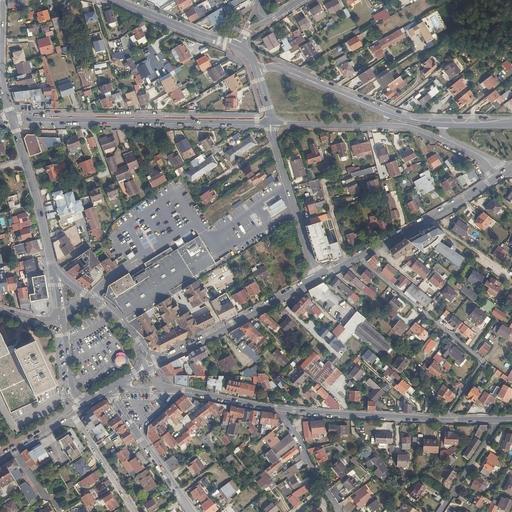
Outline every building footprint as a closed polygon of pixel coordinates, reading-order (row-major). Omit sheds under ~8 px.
[(174,0),(180,10),(191,4),(188,0),(174,0)] [(343,7),(338,0),(334,0),(326,5),(331,14),(343,7)] [(397,0),(403,8),(405,7),(403,4),(404,3),(403,2),(406,0),(397,0)] [(234,12),(229,3),(224,6),(229,14),(234,12)] [(325,13),(319,3),(308,9),(314,19),(325,13)] [(72,16),(69,6),(60,9),(63,19),(72,16)] [(113,15),(111,6),(104,8),(108,24),(108,23),(109,26),(110,27),(115,26),(116,24),(113,15)] [(192,8),(189,10),(189,11),(185,13),(190,22),(198,17),(192,8)] [(206,16),(211,27),(225,19),(219,8),(206,16)] [(385,8),(372,15),(376,24),(390,16),(385,8)] [(49,19),(47,10),(37,14),(40,22),(49,19)] [(53,25),(61,23),(57,11),(50,13),(53,25)] [(95,11),(84,14),(87,23),(98,20),(95,11)] [(429,18),(436,31),(443,27),(436,14),(429,18)] [(311,26),(306,18),(304,20),(303,19),(298,21),(303,31),(311,26)] [(144,26),(145,25),(142,21),(129,31),(132,35),(134,37),(130,40),(134,45),(138,42),(141,45),(147,40),(145,36),(143,33),(139,29),(144,26)] [(423,21),(409,29),(412,36),(420,32),(426,43),(433,39),(423,21)] [(28,35),(32,35),(38,35),(39,35),(36,22),(34,22),(35,24),(28,25),(29,29),(27,29),(28,35)] [(305,40),(298,29),(293,32),(297,39),(290,43),(292,48),(305,40)] [(381,48),(400,37),(404,35),(401,31),(400,31),(399,29),(377,41),(379,45),(381,48)] [(279,45),(272,33),(262,38),(270,50),(279,45)] [(124,50),(126,58),(129,57),(131,56),(130,54),(131,53),(125,34),(120,39),(123,50),(124,50)] [(290,43),(286,36),(282,38),(286,45),(283,47),(285,51),(292,48),(290,43)] [(356,36),(344,43),(349,51),(352,50),(362,45),(359,40),(356,36)] [(42,53),(52,50),(49,38),(38,41),(42,53)] [(108,43),(111,53),(123,50),(120,39),(108,43)] [(102,40),(94,43),(93,43),(96,52),(105,50),(102,40)] [(318,53),(311,41),(301,47),(308,59),(318,53)] [(187,48),(183,43),(175,48),(181,57),(180,58),(182,61),(192,55),(187,48)] [(370,48),(378,60),(385,55),(381,48),(379,45),(375,47),(374,45),(370,48)] [(124,50),(111,54),(113,61),(126,58),(124,50)] [(44,56),(41,57),(43,66),(37,67),(38,70),(45,69),(48,68),(44,56)] [(212,68),(213,68),(206,56),(197,60),(203,73),(208,70),(212,68)] [(333,62),(335,66),(346,60),(344,56),(333,62)] [(134,62),(131,58),(130,58),(126,60),(128,62),(124,64),(125,68),(129,66),(131,70),(137,68),(134,62)] [(431,70),(436,66),(433,63),(428,58),(422,64),(426,69),(422,72),(425,76),(432,70),(431,70)] [(460,69),(453,60),(443,69),(450,78),(460,69)] [(501,64),(507,71),(511,67),(511,66),(506,60),(501,64)] [(14,64),(17,76),(25,74),(29,73),(26,61),(14,64)] [(163,65),(167,71),(172,69),(168,62),(163,65)] [(354,72),(348,62),(339,68),(345,78),(354,72)] [(146,63),(137,67),(140,73),(149,69),(146,63)] [(224,71),(220,64),(213,68),(212,68),(208,70),(214,81),(225,75),(223,71),(224,71)] [(370,68),(359,75),(364,84),(375,76),(370,68)] [(83,75),(82,71),(78,73),(79,76),(82,83),(86,82),(84,74),(83,75)] [(388,72),(378,79),(384,88),(387,85),(394,80),(388,72)] [(29,73),(25,74),(25,76),(17,78),(18,84),(27,82),(27,84),(33,83),(30,73),(29,73)] [(159,79),(167,93),(169,92),(174,89),(178,87),(170,73),(159,79)] [(225,79),(227,83),(239,77),(236,73),(225,79)] [(496,82),(490,75),(482,81),(488,89),(496,82)] [(234,91),(237,89),(242,86),(237,78),(239,78),(239,77),(227,83),(232,92),(234,91)] [(351,80),(353,86),(360,83),(357,77),(351,80)] [(387,85),(390,90),(398,84),(400,82),(402,81),(398,77),(394,80),(387,85)] [(400,82),(398,84),(399,84),(385,94),(389,98),(394,94),(393,93),(396,90),(398,91),(408,84),(404,79),(402,81),(400,82)] [(459,79),(448,88),(451,92),(452,91),(455,95),(466,86),(459,79)] [(62,97),(74,92),(71,82),(58,87),(62,97)] [(134,85),(136,93),(144,91),(147,89),(146,86),(144,82),(140,84),(134,85)] [(112,91),(109,83),(100,87),(103,94),(112,91)] [(52,104),(52,109),(61,110),(54,87),(50,87),(50,93),(51,93),(51,94),(51,104),(52,104)] [(174,89),(169,92),(170,95),(173,99),(175,103),(184,97),(179,87),(178,87),(174,89)] [(507,90),(507,89),(499,96),(502,99),(505,97),(504,96),(507,94),(508,95),(511,92),(511,91),(509,88),(507,90)] [(39,89),(14,92),(15,102),(25,102),(25,98),(34,96),(35,101),(40,101),(39,89)] [(232,92),(227,95),(226,107),(237,107),(237,89),(234,91),(232,92)] [(465,101),(467,103),(476,96),(470,89),(456,101),(461,105),(465,101)] [(125,99),(128,105),(137,102),(134,91),(126,94),(127,98),(125,99)] [(114,103),(122,100),(119,92),(111,95),(114,103)] [(486,97),(491,103),(495,99),(498,97),(493,92),(486,97)] [(149,102),(147,94),(139,96),(141,105),(149,102)] [(419,101),(422,105),(428,101),(432,98),(429,94),(419,101)] [(106,103),(107,106),(108,106),(109,107),(112,106),(111,101),(110,101),(108,97),(101,100),(103,104),(106,103)] [(26,139),(31,155),(59,146),(61,146),(59,138),(56,138),(36,137),(35,134),(29,134),(27,137),(26,139)] [(81,147),(77,135),(73,136),(73,138),(67,140),(65,140),(68,151),(68,150),(76,148),(81,147)] [(116,145),(113,136),(107,138),(104,139),(104,137),(99,138),(103,150),(116,145)] [(237,145),(243,152),(256,144),(250,136),(237,145)] [(94,140),(93,137),(88,139),(91,147),(96,146),(94,140)] [(187,137),(176,142),(181,153),(191,148),(187,137)] [(198,143),(204,153),(210,149),(213,147),(211,143),(209,144),(206,138),(198,143)] [(371,153),(369,141),(351,146),(353,154),(359,153),(360,155),(371,153)] [(346,155),(343,142),(337,144),(340,156),(346,155)] [(320,161),(316,143),(310,145),(312,153),(307,155),(309,164),(320,161)] [(216,152),(217,154),(222,151),(218,145),(213,147),(216,152)] [(230,161),(243,152),(237,145),(225,153),(230,161)] [(388,160),(385,147),(383,148),(383,147),(380,148),(380,149),(377,149),(377,151),(373,152),(376,163),(379,163),(377,157),(379,157),(381,162),(388,160)] [(415,156),(412,149),(401,155),(405,162),(415,156)] [(139,166),(133,153),(124,157),(126,162),(127,163),(130,171),(139,166)] [(162,157),(159,153),(153,157),(158,165),(163,163),(160,158),(162,157)] [(183,163),(178,154),(171,158),(173,161),(170,162),(172,165),(174,164),(176,167),(183,163)] [(433,168),(441,164),(440,162),(442,161),(441,160),(437,154),(428,158),(433,168)] [(116,164),(113,156),(106,159),(109,167),(116,164)] [(211,156),(199,165),(204,173),(217,164),(211,156)] [(443,161),(448,168),(453,164),(449,157),(443,161)] [(305,174),(300,158),(293,161),(297,176),(305,174)] [(92,159),(85,161),(77,163),(79,167),(82,167),(84,175),(96,171),(92,159)] [(389,178),(400,174),(395,159),(384,163),(389,178)] [(67,172),(64,162),(59,163),(59,165),(53,167),(52,165),(46,167),(48,173),(49,172),(52,181),(57,179),(56,176),(57,176),(57,174),(61,173),(61,174),(67,172)] [(127,163),(126,162),(119,165),(120,167),(113,169),(115,174),(116,179),(124,176),(125,180),(123,181),(124,185),(126,185),(127,189),(125,189),(127,195),(136,192),(126,164),(127,163)] [(405,169),(406,172),(417,167),(415,163),(405,169)] [(120,167),(119,165),(116,165),(117,167),(110,170),(112,175),(115,174),(113,169),(120,167)] [(204,173),(199,165),(198,166),(196,167),(186,173),(192,182),(204,173)] [(354,173),(351,173),(352,176),(357,176),(373,172),(372,167),(362,170),(356,172),(354,173)] [(158,169),(149,173),(150,174),(155,185),(165,180),(161,171),(159,172),(158,169)] [(265,175),(262,170),(250,178),(254,183),(265,175)] [(432,179),(428,170),(422,173),(423,176),(414,181),(418,190),(425,187),(428,192),(434,189),(430,180),(432,179)] [(464,173),(456,178),(461,186),(469,180),(464,173)] [(155,185),(150,174),(146,176),(151,187),(155,185)] [(269,183),(275,180),(271,175),(266,179),(269,183)] [(359,190),(353,177),(345,180),(351,193),(359,190)] [(447,190),(455,185),(450,177),(442,183),(447,190)] [(311,181),(309,182),(311,189),(313,188),(315,193),(319,192),(320,198),(324,197),(321,187),(318,179),(315,180),(311,181)] [(102,189),(105,198),(116,194),(112,183),(106,185),(107,188),(102,189)] [(379,191),(377,183),(369,185),(371,193),(379,191)] [(205,193),(211,189),(208,185),(202,189),(205,193)] [(76,201),(73,192),(68,193),(69,196),(66,197),(63,187),(57,188),(59,195),(55,196),(57,206),(68,204),(68,203),(76,201)] [(88,191),(92,202),(102,198),(98,187),(93,189),(88,191)] [(216,196),(211,189),(205,193),(201,196),(204,200),(202,201),(204,204),(210,200),(212,199),(216,196)] [(383,191),(384,193),(385,199),(392,197),(390,192),(386,193),(385,191),(383,191)] [(5,198),(8,211),(9,210),(21,207),(18,195),(5,198)] [(316,211),(316,208),(314,204),(312,196),(306,198),(310,213),(316,211)] [(274,212),(286,204),(282,197),(270,206),(274,212)] [(412,211),(423,205),(419,197),(408,203),(412,211)] [(386,202),(387,204),(388,204),(392,218),(400,216),(398,209),(397,209),(395,209),(393,200),(386,202)] [(494,215),(501,207),(492,200),(485,208),(494,215)] [(89,222),(92,229),(94,228),(101,225),(100,224),(93,205),(84,209),(89,222)] [(68,214),(69,216),(72,215),(78,212),(76,208),(67,210),(68,214)] [(484,230),(491,221),(482,214),(481,213),(476,219),(477,220),(475,222),(484,230)] [(28,221),(27,214),(19,216),(22,227),(31,225),(30,221),(28,221)] [(68,214),(60,216),(61,219),(58,220),(60,224),(62,224),(63,227),(69,226),(67,219),(70,218),(69,216),(68,214)] [(327,214),(308,219),(309,224),(328,219),(327,214)] [(387,229),(384,218),(380,219),(379,214),(370,217),(373,228),(378,226),(380,231),(387,229)] [(462,236),(468,227),(458,220),(452,228),(462,236)] [(303,226),(305,233),(317,229),(315,223),(303,226)] [(425,228),(405,238),(413,244),(423,252),(425,249),(431,246),(456,266),(463,257),(453,251),(455,249),(454,248),(455,246),(452,244),(449,248),(439,241),(445,232),(432,224),(425,228)] [(103,233),(99,227),(95,229),(94,228),(92,229),(89,231),(93,237),(94,239),(97,237),(101,235),(103,233)] [(32,237),(29,228),(20,230),(21,234),(18,234),(19,241),(32,237)] [(358,239),(357,233),(354,234),(353,232),(346,235),(348,243),(351,242),(352,245),(354,244),(354,241),(355,241),(355,240),(358,239)] [(336,239),(335,233),(322,236),(324,243),(336,239)] [(56,261),(55,261),(56,262),(75,249),(67,234),(53,243),(56,261)] [(122,314),(129,322),(152,308),(159,304),(171,297),(172,296),(170,291),(207,268),(208,269),(216,264),(198,235),(170,253),(168,249),(147,262),(149,266),(132,276),(128,272),(106,286),(105,294),(104,298),(106,299),(109,300),(115,307),(122,314)] [(38,245),(36,239),(13,246),(15,253),(25,250),(26,252),(28,252),(29,254),(40,251),(38,245)] [(411,246),(405,239),(390,250),(396,258),(411,246)] [(508,252),(499,246),(493,255),(501,261),(508,252)] [(70,267),(65,271),(76,280),(85,274),(89,270),(100,262),(93,253),(94,252),(90,248),(87,250),(81,254),(84,259),(83,260),(86,264),(84,266),(82,267),(81,268),(78,264),(71,268),(70,267)] [(375,254),(367,261),(370,265),(375,269),(378,266),(376,263),(380,260),(375,254)] [(100,262),(107,272),(115,266),(117,265),(114,260),(112,262),(108,256),(100,262)] [(35,264),(34,258),(23,260),(25,268),(26,272),(36,271),(35,264)] [(25,268),(23,260),(13,263),(15,271),(25,268)] [(430,271),(417,260),(410,267),(424,278),(430,271)] [(15,271),(13,263),(4,266),(4,270),(11,268),(12,272),(15,272),(15,271)] [(396,270),(388,263),(383,269),(393,277),(397,271),(396,270)] [(221,268),(223,277),(231,275),(228,265),(221,268)] [(258,280),(270,274),(265,266),(253,272),(258,280)] [(367,282),(373,275),(366,269),(360,276),(367,282)] [(89,270),(85,274),(93,281),(94,280),(91,276),(93,274),(89,270)] [(366,285),(349,270),(344,276),(362,292),(364,290),(362,289),(366,285)] [(478,287),(484,277),(473,270),(468,280),(478,287)] [(17,272),(18,280),(25,279),(24,271),(17,272)] [(435,273),(429,280),(436,287),(437,286),(440,288),(445,283),(442,280),(443,279),(435,273)] [(85,274),(76,280),(78,281),(87,288),(93,281),(85,274)] [(37,299),(48,298),(48,296),(46,283),(45,281),(44,275),(32,277),(35,294),(30,295),(31,301),(37,300),(37,299)] [(353,291),(336,276),(330,283),(334,287),(337,284),(336,283),(337,282),(340,285),(351,294),(353,291)] [(7,282),(8,290),(18,289),(17,283),(16,277),(6,278),(7,282)] [(411,285),(413,283),(406,278),(404,277),(397,285),(400,287),(406,281),(411,285)] [(201,278),(182,289),(190,302),(191,301),(195,307),(212,296),(201,278)] [(486,281),(484,284),(489,288),(487,291),(495,296),(500,288),(498,287),(500,283),(491,278),(488,282),(486,281)] [(461,289),(464,285),(465,284),(460,280),(456,285),(461,289)] [(18,289),(21,308),(29,310),(31,310),(27,287),(24,288),(23,282),(17,283),(18,289)] [(260,291),(255,282),(246,287),(251,296),(260,291)] [(425,307),(432,299),(414,284),(413,283),(411,285),(406,291),(425,307)] [(315,287),(308,290),(311,296),(318,293),(320,294),(328,285),(325,284),(322,285),(320,287),(315,287)] [(362,289),(364,290),(369,295),(373,290),(369,287),(366,285),(362,289)] [(460,290),(473,301),(477,295),(476,294),(470,290),(464,285),(461,289),(460,290)] [(450,301),(456,293),(447,286),(441,293),(450,301)] [(249,299),(244,290),(232,296),(235,300),(237,299),(239,304),(249,299)] [(301,293),(293,298),(298,302),(307,310),(313,316),(316,313),(311,309),(315,305),(304,295),(304,296),(301,293)] [(492,310),(493,308),(477,295),(473,301),(488,312),(489,314),(492,310)] [(224,300),(222,296),(211,301),(213,305),(224,300)] [(173,320),(184,339),(196,333),(202,329),(196,321),(194,322),(193,320),(195,318),(190,310),(183,314),(181,311),(180,312),(178,309),(179,308),(175,302),(174,302),(171,297),(159,304),(167,316),(171,321),(173,320)] [(388,304),(392,307),(397,311),(403,304),(399,300),(394,297),(388,304)] [(307,310),(298,302),(291,310),(298,316),(301,312),(303,314),(307,310)] [(321,311),(315,305),(311,309),(316,313),(318,315),(321,311)] [(479,324),(486,316),(475,307),(469,316),(479,324)] [(144,338),(145,338),(162,327),(163,326),(161,322),(158,324),(159,327),(156,329),(149,318),(153,316),(152,314),(155,312),(152,308),(129,322),(132,326),(144,338)] [(489,314),(496,319),(499,321),(501,317),(492,310),(489,314)] [(198,317),(205,328),(210,325),(215,323),(208,311),(198,317)] [(367,319),(358,311),(350,320),(344,327),(347,329),(353,335),(355,332),(365,321),(367,319)] [(266,312),(260,315),(261,316),(265,320),(267,322),(265,323),(266,324),(268,323),(270,325),(269,326),(271,328),(272,327),(276,322),(266,312)] [(462,316),(456,312),(453,316),(459,321),(462,316)] [(461,323),(459,321),(458,321),(452,316),(447,323),(454,327),(456,324),(459,326),(461,323)] [(196,321),(202,329),(205,328),(198,317),(196,319),(196,321)] [(288,317),(279,326),(287,333),(296,325),(288,317)] [(152,349),(160,351),(165,349),(172,345),(180,341),(184,339),(173,320),(171,321),(168,323),(163,326),(162,327),(145,338),(149,344),(152,349)] [(400,335),(407,327),(399,320),(392,328),(400,335)] [(249,321),(245,324),(252,331),(259,324),(257,322),(253,326),(249,321)] [(393,346),(365,321),(355,332),(372,348),(383,358),(393,346)] [(341,323),(332,333),(338,338),(347,329),(344,327),(341,323)] [(476,335),(461,323),(459,326),(457,328),(463,333),(461,335),(464,337),(466,335),(469,338),(466,343),(468,345),(476,335)] [(233,331),(229,333),(238,341),(243,336),(246,339),(248,335),(252,331),(245,324),(233,331)] [(248,335),(246,339),(249,336),(252,339),(259,332),(257,329),(261,326),(259,324),(252,331),(248,335)] [(505,339),(511,329),(508,327),(502,324),(499,328),(495,325),(491,331),(495,334),(496,333),(505,339)] [(418,329),(413,325),(410,329),(422,339),(423,339),(425,341),(430,335),(428,333),(420,326),(418,329)] [(259,332),(252,339),(256,343),(263,336),(259,332)] [(0,333),(0,389),(10,412),(37,399),(35,394),(51,387),(56,385),(49,372),(46,364),(44,359),(36,342),(35,340),(22,346),(14,350),(12,345),(7,347),(6,345),(3,340),(1,335),(0,333)] [(256,343),(252,339),(248,345),(258,355),(262,351),(258,347),(262,342),(265,346),(269,342),(265,339),(267,337),(265,334),(263,336),(256,343)] [(283,343),(289,336),(288,334),(281,341),(283,343)] [(428,353),(436,344),(436,342),(433,340),(433,341),(430,338),(425,344),(427,346),(424,349),(428,353)] [(248,345),(244,341),(238,347),(242,351),(243,350),(248,345)] [(489,346),(485,343),(482,346),(478,350),(482,354),(489,346)] [(457,359),(463,363),(466,360),(464,358),(448,344),(440,353),(445,357),(448,353),(456,360),(457,359)] [(248,345),(243,350),(257,363),(261,358),(258,355),(248,345)] [(204,346),(190,353),(194,362),(195,361),(195,362),(208,356),(204,346)] [(272,354),(283,366),(284,365),(288,361),(277,349),(272,354)] [(373,353),(369,349),(362,357),(366,361),(367,359),(373,353)] [(123,351),(115,354),(116,357),(113,359),(116,368),(128,364),(123,351)] [(313,352),(299,367),(301,368),(303,370),(313,359),(315,361),(319,357),(313,352)] [(378,357),(373,353),(367,359),(369,361),(372,364),(378,357)] [(450,368),(452,365),(449,363),(436,353),(435,355),(442,360),(445,362),(443,365),(446,367),(447,366),(450,368)] [(404,368),(410,360),(402,354),(392,365),(401,372),(405,368),(404,368)] [(235,364),(230,355),(220,360),(224,369),(235,364)] [(161,367),(167,375),(177,375),(184,375),(180,364),(183,363),(180,357),(177,359),(161,367)] [(322,367),(315,361),(313,359),(303,370),(309,376),(315,382),(320,386),(324,381),(337,368),(332,364),(331,364),(328,361),(322,367)] [(430,370),(428,371),(431,374),(432,372),(436,376),(441,369),(439,368),(440,367),(437,364),(438,363),(434,360),(428,368),(430,370)] [(193,375),(202,375),(195,362),(195,361),(194,362),(190,364),(194,372),(192,373),(193,375)] [(251,364),(243,369),(248,376),(254,376),(258,376),(258,375),(252,367),(251,364)] [(361,369),(362,368),(358,365),(350,373),(354,377),(361,369)] [(495,368),(491,365),(487,370),(492,374),(495,368)] [(422,366),(414,375),(418,379),(426,369),(422,366)] [(468,376),(472,371),(466,366),(461,372),(464,374),(465,374),(468,376)] [(303,370),(301,368),(289,380),(297,387),(309,376),(303,370)] [(324,381),(330,386),(340,376),(342,373),(337,368),(324,381)] [(495,368),(492,374),(491,375),(496,378),(500,372),(495,368)] [(364,372),(361,369),(354,377),(357,379),(364,372)] [(401,383),(403,380),(393,371),(392,370),(388,374),(392,378),(393,376),(399,381),(401,383)] [(274,387),(270,378),(264,373),(258,373),(258,375),(258,376),(258,382),(261,381),(264,389),(270,387),(271,389),(274,387)] [(181,385),(189,387),(189,377),(208,377),(208,376),(202,375),(193,375),(191,375),(187,375),(184,375),(177,375),(167,375),(171,380),(175,384),(181,385)] [(281,387),(286,382),(279,375),(274,381),(281,387)] [(223,376),(221,376),(219,376),(208,376),(208,377),(206,388),(220,391),(223,376)] [(226,390),(238,392),(240,382),(239,382),(228,380),(226,390)] [(403,380),(401,383),(398,385),(397,384),(394,387),(397,389),(403,394),(407,389),(411,392),(414,389),(403,380)] [(240,382),(238,392),(252,395),(255,385),(240,382)] [(317,391),(325,398),(328,395),(320,388),(321,387),(320,386),(315,382),(312,385),(317,391)] [(450,401),(455,394),(444,385),(444,384),(438,393),(450,401)] [(379,395),(384,391),(380,388),(378,385),(367,396),(373,401),(374,402),(380,396),(379,395)] [(511,390),(503,385),(497,395),(503,399),(502,400),(506,402),(507,401),(508,401),(511,395),(511,393),(511,390)] [(466,396),(474,401),(481,391),(476,389),(473,387),(466,396)] [(359,401),(359,393),(350,392),(349,401),(359,401)] [(490,402),(493,404),(493,403),(497,397),(493,395),(492,397),(490,396),(491,395),(489,394),(489,395),(484,392),(479,400),(487,406),(490,402)] [(332,409),(339,410),(339,404),(328,394),(328,395),(325,398),(324,399),(331,406),(332,409)] [(192,405),(184,395),(181,398),(176,402),(184,411),(186,412),(193,406),(192,405)] [(92,408),(92,409),(104,425),(109,422),(117,416),(110,406),(111,405),(108,401),(106,401),(104,400),(98,404),(94,406),(92,408)] [(222,404),(209,401),(209,403),(219,415),(219,416),(220,417),(221,416),(220,415),(222,413),(224,415),(225,415),(227,405),(222,404)] [(380,411),(383,411),(374,402),(373,401),(368,401),(368,411),(380,411)] [(184,411),(176,402),(172,406),(170,408),(168,409),(165,412),(170,417),(172,415),(175,418),(178,416),(181,420),(184,417),(181,414),(184,411)] [(219,415),(209,403),(205,406),(210,412),(206,415),(208,417),(214,413),(215,415),(216,414),(217,415),(217,416),(219,418),(220,417),(219,416),(219,415)] [(410,413),(415,413),(414,408),(411,408),(411,405),(404,404),(403,412),(410,413)] [(118,415),(111,405),(110,406),(117,416),(118,415)] [(210,412),(205,406),(199,410),(204,416),(206,415),(210,412)] [(244,409),(231,406),(230,413),(231,413),(228,431),(229,433),(237,435),(239,423),(235,423),(236,415),(241,415),(243,415),(244,409)] [(104,425),(92,409),(89,410),(86,412),(84,418),(83,420),(89,430),(91,428),(99,440),(103,437),(107,435),(104,431),(107,429),(104,425)] [(251,411),(244,409),(243,415),(242,420),(242,421),(244,421),(250,421),(251,411)] [(204,416),(199,410),(193,415),(190,418),(192,420),(196,424),(204,416)] [(254,411),(251,411),(250,421),(254,424),(255,423),(256,417),(260,418),(260,412),(254,411)] [(170,417),(165,412),(162,415),(167,420),(170,417)] [(273,413),(268,413),(265,433),(266,433),(267,428),(271,428),(271,424),(273,413)] [(283,422),(279,414),(274,413),(273,413),(271,424),(277,425),(278,426),(282,423),(283,422)] [(188,414),(184,417),(181,420),(186,425),(192,420),(190,418),(190,417),(188,415),(188,414)] [(109,422),(114,430),(116,428),(124,423),(120,418),(118,415),(117,416),(109,422)] [(167,420),(162,415),(151,424),(163,437),(169,432),(164,427),(166,425),(164,423),(167,420)] [(172,415),(170,417),(176,425),(179,422),(175,418),(172,415)] [(192,420),(186,425),(190,430),(192,432),(198,427),(196,424),(192,420)] [(324,429),(324,421),(303,423),(305,437),(306,441),(315,441),(315,438),(318,438),(318,436),(328,435),(324,429)] [(128,430),(124,423),(116,428),(118,431),(111,435),(114,439),(128,430)] [(147,436),(160,455),(168,449),(161,438),(151,424),(148,426),(148,431),(147,436)] [(333,425),(330,425),(329,433),(340,434),(348,434),(348,426),(335,426),(333,425)] [(484,431),(487,425),(480,425),(474,435),(477,436),(481,430),(484,431)] [(392,439),(392,429),(376,428),(376,439),(392,439)] [(255,430),(253,432),(251,435),(255,438),(260,432),(257,429),(255,430)] [(135,440),(128,430),(114,439),(112,440),(119,450),(121,449),(131,442),(135,440)] [(187,443),(188,442),(193,438),(190,434),(192,432),(190,430),(181,436),(187,443)] [(273,430),(270,432),(265,437),(272,447),(280,441),(273,430)] [(173,448),(179,443),(176,440),(169,432),(163,437),(173,448)] [(458,434),(451,434),(451,432),(445,432),(445,442),(458,442),(458,434)] [(67,433),(59,438),(61,442),(59,444),(70,460),(83,452),(77,442),(71,434),(69,435),(67,433)] [(299,444),(291,434),(266,454),(273,464),(275,463),(281,458),(288,452),(297,445),(299,444)] [(511,435),(507,434),(505,441),(503,441),(501,440),(499,448),(506,450),(508,442),(511,443),(511,435)] [(225,435),(221,438),(226,445),(231,441),(225,435)] [(99,440),(96,442),(100,447),(111,440),(109,436),(104,439),(103,437),(99,440)] [(182,447),(187,443),(181,436),(176,440),(179,443),(182,447)] [(200,439),(206,447),(211,443),(205,436),(200,439)] [(464,454),(469,458),(480,442),(475,438),(464,454)] [(438,441),(431,440),(431,443),(423,442),(423,453),(437,453),(438,441)] [(42,444),(29,452),(37,466),(39,469),(52,461),(42,444)] [(299,448),(297,445),(288,452),(291,456),(298,451),(297,449),(299,448)] [(126,447),(121,450),(127,458),(131,456),(126,447)] [(440,456),(440,462),(442,460),(450,455),(455,452),(452,447),(445,451),(446,453),(440,456)] [(315,452),(320,463),(328,459),(323,448),(315,452)] [(27,449),(22,453),(32,469),(37,466),(29,452),(27,449)] [(121,449),(119,450),(120,451),(117,453),(129,473),(134,470),(127,458),(121,450),(121,449)] [(288,452),(281,458),(284,462),(291,456),(288,452)] [(381,464),(384,461),(376,453),(370,457),(371,459),(375,457),(381,464)] [(488,460),(481,471),(488,475),(499,458),(491,453),(487,459),(488,460)] [(229,465),(235,460),(230,454),(224,458),(229,465)] [(166,461),(173,471),(182,464),(174,455),(166,461)] [(397,466),(408,467),(409,456),(398,455),(397,466)] [(442,460),(450,465),(455,459),(450,455),(442,460)] [(15,457),(6,463),(11,473),(15,479),(20,476),(15,468),(19,466),(15,457)] [(91,469),(87,464),(82,457),(74,463),(83,474),(91,469)] [(352,457),(349,460),(356,466),(358,464),(352,457)] [(387,470),(381,464),(375,457),(371,459),(365,462),(368,467),(374,464),(378,468),(374,472),(379,478),(387,470)] [(198,458),(187,465),(190,469),(192,468),(193,467),(195,470),(197,473),(205,467),(198,458)] [(275,463),(273,464),(276,469),(281,464),(284,468),(287,466),(284,462),(281,458),(275,463)] [(341,478),(350,471),(340,459),(332,466),(341,478)] [(276,469),(273,464),(266,470),(269,474),(276,469)] [(299,471),(295,465),(288,469),(290,473),(286,476),(288,479),(289,478),(293,476),(299,471)] [(441,476),(449,482),(456,472),(447,467),(441,476)] [(147,470),(137,476),(146,488),(149,486),(150,488),(156,485),(147,470)] [(269,474),(266,470),(262,473),(265,476),(258,482),(263,489),(269,485),(272,488),(277,484),(272,479),(270,475),(269,474)] [(276,471),(270,475),(272,479),(278,474),(276,471)] [(98,479),(93,472),(86,477),(89,482),(90,481),(92,483),(98,479)] [(289,478),(288,479),(290,482),(288,484),(292,490),(299,485),(293,476),(289,478)] [(351,476),(343,483),(349,490),(357,483),(351,476)] [(470,487),(477,492),(484,482),(477,477),(470,487)] [(239,494),(242,491),(232,479),(229,482),(237,492),(239,494)] [(229,498),(237,492),(229,482),(221,488),(229,498)] [(312,487),(309,482),(293,493),(287,497),(295,507),(301,503),(295,496),(299,494),(300,495),(312,487)] [(284,486),(282,483),(278,485),(284,492),(284,493),(287,497),(293,493),(289,488),(288,489),(286,486),(284,486)] [(418,483),(410,495),(417,500),(425,487),(418,483)] [(20,487),(21,489),(29,502),(38,496),(33,488),(30,489),(27,484),(20,487)] [(95,486),(98,495),(104,493),(101,484),(95,486)] [(199,497),(202,501),(208,496),(199,484),(195,487),(196,487),(197,489),(192,492),(192,493),(197,499),(199,497)] [(369,493),(364,485),(359,489),(368,500),(371,499),(368,494),(369,493)] [(220,492),(226,500),(229,498),(221,488),(218,490),(220,492)] [(358,494),(365,503),(368,500),(359,489),(357,491),(359,493),(358,494)] [(354,505),(357,509),(365,503),(358,494),(359,493),(357,491),(355,492),(357,495),(352,498),(356,503),(354,505)] [(111,511),(118,506),(114,500),(110,493),(103,498),(110,509),(111,511)] [(87,494),(81,497),(82,499),(87,506),(96,500),(92,494),(87,494)] [(484,498),(478,494),(473,503),(479,507),(483,502),(482,501),(484,498)] [(511,502),(511,500),(501,496),(500,498),(501,499),(499,503),(503,505),(502,508),(508,511),(511,502)] [(6,504),(4,505),(8,511),(15,511),(19,510),(13,501),(15,500),(12,497),(5,501),(6,504)] [(108,510),(110,509),(103,498),(101,499),(108,510)] [(153,498),(145,503),(150,511),(152,511),(159,508),(153,498)] [(210,498),(202,505),(206,511),(213,511),(218,508),(210,498)] [(368,505),(372,511),(381,506),(377,499),(372,502),(370,501),(368,503),(369,504),(368,505)] [(495,511),(498,506),(491,503),(490,504),(486,511),(495,511)]
